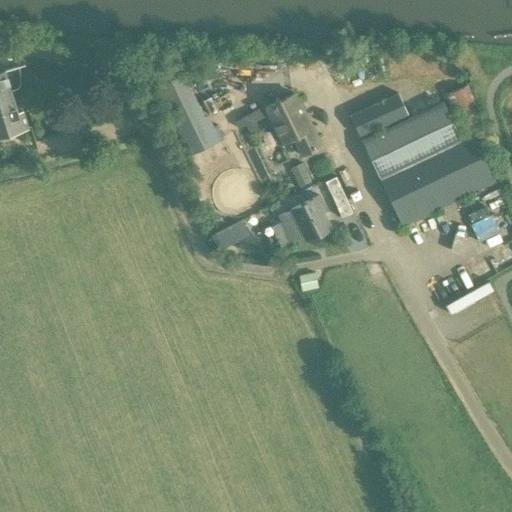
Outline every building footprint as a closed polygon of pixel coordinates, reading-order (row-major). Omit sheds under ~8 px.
[(397,59),(398,68),(422,65),(421,56),(397,59)] [(0,97),(12,94),(10,90),(15,89),(16,88),(17,86),(18,85),(18,84),(17,67),(0,71),(0,97)] [(183,74),(156,86),(188,152),(222,136),(217,124),(214,126),(208,114),(204,117),(183,74)] [(464,86),(442,96),(461,134),(482,124),(464,86)] [(17,113),(12,94),(0,97),(0,136),(27,129),(22,112),(17,113)] [(294,94),(265,108),(283,143),(294,138),(302,155),(320,146),(294,94)] [(350,115),(359,135),(406,114),(398,94),(350,115)] [(443,101),(362,139),(379,175),(460,137),(443,101)] [(462,140),(460,137),(379,175),(402,224),(495,181),(473,135),(462,140)] [(289,167),(298,186),(310,180),(302,161),(289,167)] [(303,235),(306,242),(332,229),(324,212),(327,211),(319,194),(289,209),(290,211),(279,216),(291,241),(303,235)] [(300,274),(302,289),(318,287),(316,272),(300,274)]
